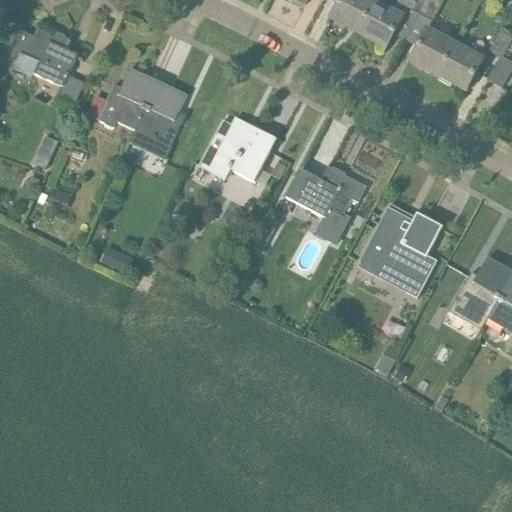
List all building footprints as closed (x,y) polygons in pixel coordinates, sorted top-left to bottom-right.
[(358,34),(376,1),(373,0),(341,0),(331,20),(358,34)] [(419,16),(427,0),(397,0),(392,10),(376,1),(358,34),(385,49),(402,18),(407,21),(412,12),(419,16)] [(433,23),(444,0),(427,0),(419,16),(433,23)] [(52,34),(39,28),(24,58),(39,64),(34,76),(63,89),(78,57),(67,52),(71,43),(65,40),(66,39),(52,34)] [(438,77),(456,44),(428,29),(411,62),(438,77)] [(488,53),(500,60),(502,59),(511,42),(511,35),(502,30),(488,53)] [(465,92),(484,59),(456,44),(438,77),(465,92)] [(500,60),(488,82),(501,90),(511,72),(511,64),(502,59),(500,60)] [(131,146),(160,84),(130,70),(121,89),(116,87),(99,123),(113,130),(116,123),(135,132),(129,145),(131,146)] [(166,162),(172,149),(170,148),(184,119),(178,116),(187,97),(160,84),(131,146),(166,162)] [(247,135),(230,127),(223,142),(207,173),(225,183),(237,159),(250,166),(247,172),(258,178),(276,142),(250,128),(247,135)] [(345,178),(332,171),(328,169),(322,182),(311,177),(300,171),(285,199),(325,220),(331,210),(344,216),(360,186),(345,178)] [(421,218),(417,215),(413,223),(388,209),(364,255),(359,264),(420,296),(435,268),(437,263),(428,259),(427,258),(441,230),(442,230),(443,229),(426,220),(421,218)] [(271,229),(278,216),(269,211),(262,224),(271,229)] [(488,322),(511,281),(511,273),(488,259),(477,277),(472,274),(448,313),(481,333),(487,322),(488,322)] [(511,335),(511,281),(488,322),(511,335)]
